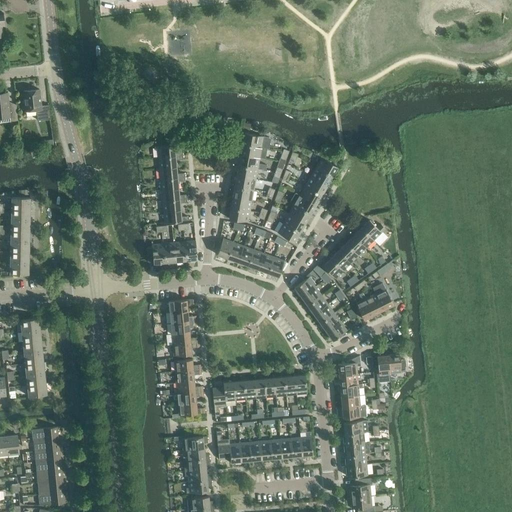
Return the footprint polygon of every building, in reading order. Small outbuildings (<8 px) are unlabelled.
[(39,121),(50,120),(51,120),(49,104),(41,105),(40,90),(24,91),(26,110),(37,109),(37,120),(39,121)] [(8,93),(0,93),(0,118),(10,117),(11,122),(19,121),(17,104),(10,105),(8,93)] [(242,143),(266,148),(269,148),(270,144),(270,142),(270,139),(269,137),(266,137),(244,133),(242,143)] [(42,150),(54,148),(54,147),(53,139),(41,141),(42,150)] [(241,154),(259,157),(264,158),(266,148),(242,143),(241,154)] [(157,146),(158,157),(183,155),(182,152),(181,151),(175,152),(174,145),(157,146)] [(265,171),(266,170),(267,165),(258,164),(259,157),(241,154),(239,165),(257,168),(257,169),(265,171)] [(159,168),(176,166),(176,160),(182,159),(183,158),(183,155),(158,157),(159,168)] [(316,167),(332,176),(338,167),(321,157),(316,167)] [(237,175),(255,179),(257,169),(257,168),(239,165),(237,175)] [(160,179),(185,177),(184,174),(183,173),(177,173),(176,166),(159,168),(160,179)] [(310,176),(327,186),(332,176),(316,167),(310,176)] [(254,189),(255,179),(237,175),(235,186),(254,189)] [(305,185),(321,195),(327,186),(310,176),(305,185)] [(161,190),(178,188),(178,181),(184,181),(185,180),(185,177),(160,179),(161,190)] [(299,195),(316,204),(321,195),(305,185),(299,195)] [(252,200),(254,189),(235,186),(233,197),(252,200)] [(162,200),(187,198),(186,195),(185,194),(179,195),(178,188),(161,190),(162,200)] [(316,204),(299,195),(296,193),(290,202),(294,204),(310,214),(316,204)] [(12,197),(12,208),(30,208),(30,197),(12,197)] [(231,207),(250,211),(252,200),(233,197),(231,207)] [(163,211),(180,210),(180,203),(186,202),(187,201),(187,198),(162,200),(163,211)] [(288,213),(305,223),(310,214),(294,204),(288,213)] [(229,218),(248,222),(250,211),(231,207),(229,218)] [(12,208),(11,219),(30,219),(30,208),(12,208)] [(164,222),(189,220),(188,217),(187,216),(181,216),(180,210),(163,211),(164,222)] [(283,223),(300,232),(305,223),(288,213),(283,223)] [(11,230),(29,230),(30,219),(11,219),(11,230)] [(369,220),(361,228),(373,240),(385,228),(380,224),(377,227),(369,220)] [(294,242),(300,232),(283,223),(277,232),(294,242)] [(353,235),(366,247),(373,240),(361,228),(353,235)] [(11,241),(29,241),(29,230),(11,230),(11,241)] [(346,243),(358,255),(366,247),(353,235),(346,243)] [(227,258),(233,242),(223,238),(217,254),(227,258)] [(195,240),(184,241),(186,260),(189,260),(189,262),(197,261),(195,240)] [(11,252),(29,252),(29,241),(11,241),(11,252)] [(184,241),(173,242),(175,263),(183,262),(182,261),(186,260),(184,241)] [(168,264),(175,263),(173,242),(163,243),(164,262),(168,262),(168,264)] [(237,262),(243,245),(233,242),(227,258),(237,262)] [(161,263),(164,262),(163,243),(151,244),(153,265),(161,264),(161,263)] [(338,250),(350,263),(358,255),(346,243),(338,250)] [(248,265),(253,249),(243,245),(237,262),(248,265)] [(258,269),(264,253),(253,249),(248,265),(258,269)] [(350,263),(338,250),(331,258),(343,270),(350,263)] [(10,263),(29,262),(29,252),(11,252),(10,263)] [(268,273),(274,256),(264,253),(258,269),(268,273)] [(284,260),(274,256),(268,273),(278,277),(284,260)] [(385,261),(381,256),(377,259),(381,264),(385,261)] [(331,258),(323,266),(335,278),(343,270),(331,258)] [(28,274),(29,262),(10,263),(10,274),(28,274)] [(387,270),(384,266),(377,271),(380,275),(387,270)] [(295,286),(294,287),(301,296),(315,286),(308,277),(304,280),(295,286)] [(354,283),(350,278),(346,281),(350,286),(354,283)] [(372,288),(375,293),(383,309),(393,304),(385,288),(382,283),(372,288)] [(315,286),(301,296),(307,305),(321,295),(315,286)] [(363,319),(373,314),(365,298),(363,293),(359,295),(361,300),(355,303),(356,305),(362,316),(363,319)] [(375,293),(365,298),(373,314),(383,309),(375,293)] [(321,295),(307,305),(313,314),(328,303),(321,295)] [(168,301),(169,312),(187,310),(186,299),(168,301)] [(328,303),(313,314),(320,322),(334,312),(328,303)] [(191,316),(188,316),(187,310),(169,312),(170,323),(196,320),(196,316),(191,316)] [(334,312),(320,322),(326,331),(340,321),(334,312)] [(22,331),(40,329),(39,318),(21,320),(22,331)] [(170,323),(171,334),(189,332),(189,326),(192,326),(197,325),(196,320),(170,323)] [(340,321),(326,331),(333,340),(347,330),(340,321)] [(23,342),(41,340),(40,329),(22,331),(23,342)] [(172,344),(198,342),(198,337),(190,338),(189,332),(171,334),(172,344)] [(24,353),(42,351),(41,340),(23,342),(24,353)] [(198,342),(172,344),(173,355),(191,354),(191,347),(199,347),(198,342)] [(25,363),(43,362),(42,351),(24,353),(25,363)] [(388,355),(390,373),(401,372),(401,371),(405,371),(405,366),(406,366),(405,359),(400,360),(399,354),(388,355)] [(390,373),(388,355),(377,356),(378,373),(376,373),(377,382),(390,381),(390,373)] [(338,364),(339,375),(357,373),(356,366),(360,365),(359,356),(355,358),(355,362),(338,364)] [(175,372),(193,370),(192,359),(174,360),(175,372)] [(26,374),(44,372),(43,362),(25,363),(26,374)] [(175,372),(176,382),(194,381),(193,375),(201,374),(201,369),(196,370),(193,370),(175,372)] [(26,374),(27,385),(45,383),(44,372),(26,374)] [(339,375),(340,386),(358,384),(357,373),(339,375)] [(294,375),(296,394),(307,393),(305,374),(294,375)] [(286,395),(296,394),(294,375),(284,376),(286,395)] [(276,396),(286,395),(284,376),(274,377),(276,396)] [(266,397),(276,396),(274,377),(264,378),(266,397)] [(256,398),(266,397),(264,378),(254,379),(256,398)] [(245,399),(256,398),(254,379),(244,380),(245,399)] [(235,400),(245,399),(244,380),(234,381),(235,400)] [(177,393),(203,391),(202,386),(194,387),(194,381),(176,382),(177,393)] [(225,401),(235,400),(234,381),(223,382),(223,387),(224,387),(225,401)] [(47,394),(45,383),(27,385),(29,396),(47,394)] [(340,386),(341,396),(359,395),(358,387),(362,387),(362,383),(358,384),(340,386)] [(226,406),(225,401),(224,387),(223,387),(212,388),(215,416),(220,415),(219,406),(226,406)] [(203,396),(203,391),(177,393),(178,404),(196,402),(195,396),(203,396)] [(341,396),(342,407),(360,405),(359,395),(341,396)] [(197,409),(196,402),(178,404),(179,415),(205,412),(204,408),(197,409)] [(365,405),(360,405),(342,407),(343,418),(366,416),(365,405)] [(344,430),(344,433),(363,432),(368,431),(366,420),(341,422),(342,430),(344,430)] [(32,429),(33,440),(58,438),(57,426),(32,429)] [(219,459),(230,458),(229,444),(229,443),(229,438),(222,439),(221,430),(216,430),(219,459)] [(364,442),(363,432),(344,433),(345,437),(343,437),(343,444),(364,442)] [(17,435),(6,436),(8,454),(19,453),(17,435)] [(181,438),(182,445),(182,449),(204,447),(203,440),(207,440),(207,436),(181,438)] [(311,436),(300,437),(302,456),(313,455),(311,436)] [(292,457),(302,456),(300,437),(290,438),(292,457)] [(58,438),(33,440),(34,451),(59,448),(58,438)] [(282,458),(292,457),(290,438),(280,439),(282,458)] [(280,439),(270,440),(272,459),(282,458),(280,439)] [(270,440),(260,441),(261,460),(272,459),(270,440)] [(260,441),(249,442),(251,461),(261,460),(260,441)] [(249,442),(239,443),(241,462),(251,461),(249,442)] [(346,455),(365,453),(370,453),(369,442),(364,442),(343,444),(344,452),(346,451),(346,455)] [(230,458),(231,463),(241,462),(239,443),(229,443),(229,444),(230,458)] [(183,460),(186,460),(209,458),(209,454),(204,454),(204,447),(182,449),(183,460)] [(34,451),(35,462),(60,459),(59,448),(34,451)] [(345,458),(345,466),(366,464),(365,453),(346,455),(347,458),(345,458)] [(209,461),(209,458),(186,460),(187,466),(184,467),(184,471),(206,469),(205,462),(209,461)] [(35,462),(36,472),(61,470),(60,459),(35,462)] [(367,475),(366,464),(345,466),(346,473),(348,473),(348,477),(367,475)] [(188,475),(188,481),(211,479),(211,475),(206,476),(206,469),(184,471),(185,475),(188,475)] [(61,470),(36,472),(37,483),(62,481),(61,470)] [(371,478),(355,479),(355,485),(349,486),(350,497),(370,495),(369,484),(372,484),(371,478)] [(211,479),(188,481),(189,488),(186,488),(186,493),(208,491),(207,483),(211,483),(211,479)] [(37,483),(38,494),(64,491),(62,481),(37,483)] [(64,491),(38,494),(40,505),(65,503),(64,491)] [(357,507),(357,511),(372,511),(381,511),(380,506),(374,507),(374,506),(371,506),(370,495),(350,497),(351,508),(357,507)] [(188,509),(214,507),(213,503),(209,503),(208,496),(187,498),(188,509)]
